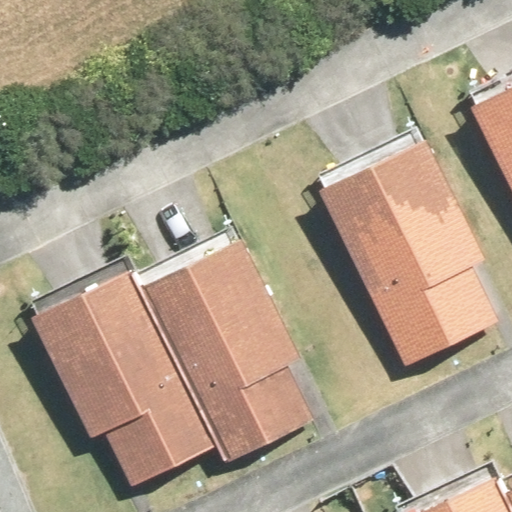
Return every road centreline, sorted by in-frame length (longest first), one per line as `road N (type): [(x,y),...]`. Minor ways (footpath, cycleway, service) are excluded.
road 1 (residential): [(0,228),(482,0)]
road 2 (residential): [(511,373),(222,511)]
